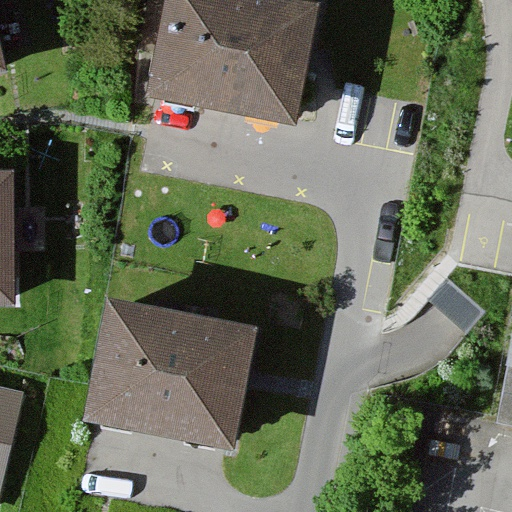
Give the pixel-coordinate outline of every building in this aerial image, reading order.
[(312,19),(207,0),(161,0),(141,111),(290,139),(312,19)] [(0,313),(14,313),(8,181),(0,181),(0,313)] [(251,343),(97,319),(78,440),(232,463),(251,343)] [(511,418),(511,347),(499,415),(511,418)] [(0,492),(0,493),(22,403),(0,397),(0,492)]
